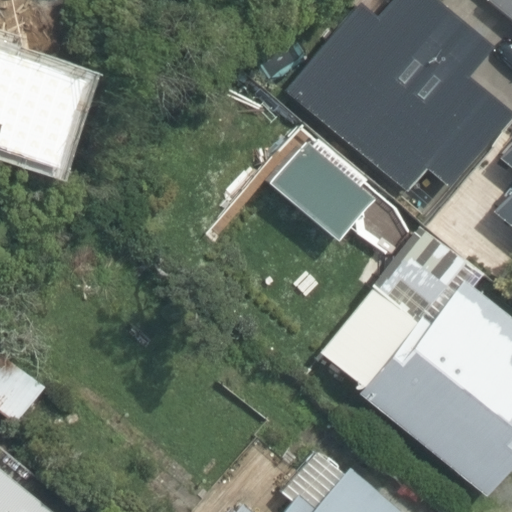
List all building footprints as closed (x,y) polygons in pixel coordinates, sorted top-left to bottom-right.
[(511,0),(469,0),(449,28),(489,58),(509,31),(511,32),(511,0)] [(511,242),(511,121),(491,149),(510,164),(484,198),(497,208),(486,222),(511,242)] [(453,160),(419,133),(390,169),(425,196),(453,160)] [(511,352),(497,341),(510,325),(436,266),(398,314),(354,280),(298,351),(469,486),(511,431),(511,352)] [(15,296),(0,314),(0,416),(2,418),(65,335),(15,296)] [(399,511),(311,441),(254,511),(399,511)] [(0,511),(47,511),(52,505),(0,467),(0,511)]
